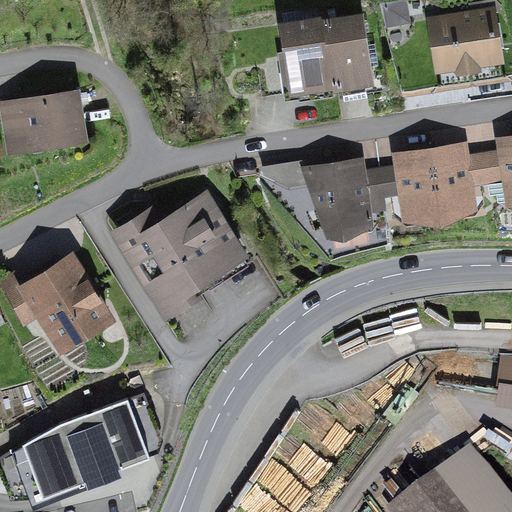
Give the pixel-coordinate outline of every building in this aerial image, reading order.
[(385,23),(410,21),(408,0),(392,0),(384,1),(385,23)] [(439,65),(499,58),(493,10),(433,18),(439,65)] [(323,17),(330,79),(368,74),(360,12),(323,17)] [(285,21),(292,83),(330,79),(323,17),(285,21)] [(84,136),(76,88),(3,100),(11,148),(84,136)] [(462,145),(430,149),(438,208),(470,204),(462,145)] [(430,149),(398,153),(406,213),(438,208),(430,149)] [(362,158),(303,166),(329,229),(370,223),(367,207),(381,205),(376,170),(364,172),(362,158)] [(253,265),(201,180),(142,216),(133,200),(97,223),(158,323),(253,265)] [(0,309),(31,364),(103,323),(62,251),(0,286),(0,309)] [(477,406),(505,412),(511,379),(511,362),(488,357),(477,406)] [(116,463),(149,451),(130,401),(16,443),(37,499),(118,468),(116,463)] [(507,511),(466,447),(371,507),(373,511),(507,511)]
